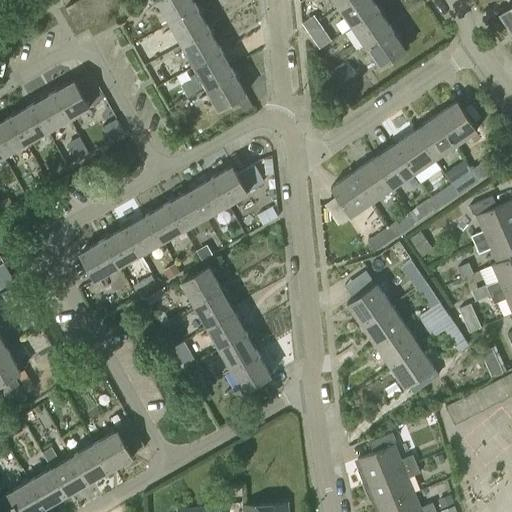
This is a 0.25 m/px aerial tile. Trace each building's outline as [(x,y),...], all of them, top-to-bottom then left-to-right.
[(98,15),(88,0),(78,0),(76,1),(87,21),(98,15)] [(102,0),(88,0),(98,15),(108,10),(102,0)] [(102,0),(108,10),(118,4),(116,0),(102,0)] [(158,0),(170,21),(197,6),(193,0),(158,0)] [(353,25),(378,8),(372,0),(344,0),(338,4),(353,25)] [(76,27),(87,21),(76,1),(65,7),(76,27)] [(511,30),(511,4),(500,13),(511,30)] [(183,42),(209,28),(197,6),(170,21),(183,42)] [(367,46),(392,29),(378,8),(353,25),(367,46)] [(306,29),(318,20),(314,14),(302,22),(306,29)] [(195,64),(221,49),(209,28),(183,42),(195,64)] [(392,29),(367,46),(381,66),(406,49),(392,29)] [(314,40),(319,48),(331,40),(326,32),(314,40)] [(207,86),(233,71),(221,49),(195,64),(207,86)] [(233,71),(207,86),(220,108),(246,93),(233,71)] [(53,92),(68,118),(90,106),(89,105),(75,80),(53,92)] [(46,131),(68,118),(53,92),(31,104),(46,131)] [(436,115),(456,144),(477,129),(457,100),(436,115)] [(24,143),(46,131),(31,104),(9,117),(24,143)] [(435,158),(456,144),(436,115),(415,129),(435,158)] [(0,152),(2,155),(24,143),(9,117),(0,121),(0,152)] [(414,172),(435,158),(415,129),(394,143),(414,172)] [(393,187),(414,172),(394,143),(373,157),(393,187)] [(472,169),(478,179),(500,164),(493,155),(472,169)] [(372,201),(393,187),(373,157),(352,172),(353,173),(372,201)] [(211,177),(226,204),(248,191),(233,165),(211,177)] [(458,193),(478,179),(472,169),(451,183),(458,193)] [(353,173),(352,172),(331,186),(350,215),(372,201),(353,173)] [(204,216),(226,204),(211,177),(189,190),(204,216)] [(437,207),(458,193),(451,183),(430,197),(437,207)] [(182,228),(204,216),(189,190),(167,202),(182,228)] [(474,244),(511,227),(511,199),(496,205),(491,195),(468,205),(472,213),(475,215),(482,230),(470,235),(474,244)] [(416,221),(437,207),(430,197),(410,211),(416,221)] [(161,241),(182,228),(167,202),(146,214),(161,241)] [(396,235),(416,221),(410,211),(389,225),(396,235)] [(139,253),(161,241),(146,214),(124,227),(139,253)] [(375,250),(396,235),(389,225),(368,240),(375,250)] [(117,265),(139,253),(124,227),(103,239),(117,265)] [(511,255),(511,227),(474,244),(478,253),(490,248),(496,262),(497,263),(511,255)] [(423,256),(433,249),(420,230),(411,237),(423,256)] [(95,278),(117,265),(103,239),(80,252),(95,278)] [(511,255),(497,263),(496,262),(491,264),(498,280),(486,285),(490,294),(511,284),(511,255)] [(415,287),(426,280),(411,259),(401,266),(415,287)] [(463,277),(474,272),(469,261),(458,267),(463,277)] [(180,271),(175,262),(163,270),(168,278),(180,271)] [(195,302),(221,288),(208,265),(182,280),(195,302)] [(430,308),(440,301),(426,280),(415,287),(429,307),(430,308)] [(362,323),(391,304),(377,282),(347,302),(362,323)] [(511,312),(511,284),(490,294),(493,303),(506,298),(511,312)] [(207,324),(233,309),(221,288),(195,302),(207,324)] [(450,316),(440,301),(430,308),(429,307),(419,314),(430,330),(450,316)] [(376,344),(406,324),(391,304),(362,323),(376,344)] [(220,346),(246,331),(233,309),(207,324),(220,346)] [(476,314),(464,320),(469,332),(481,326),(476,314)] [(443,328),(444,329),(458,349),(468,342),(454,321),(443,328)] [(391,365),(420,345),(406,324),(376,344),(391,365)] [(232,367),(258,352),(246,331),(220,346),(232,367)] [(420,345),(391,365),(405,387),(435,367),(420,345)] [(8,349),(0,353),(0,381),(1,381),(13,375),(21,371),(8,349)] [(258,352),(232,367),(244,390),(271,375),(258,352)] [(500,365),(488,370),(492,377),(503,372),(500,365)] [(455,424),(511,394),(511,372),(446,406),(455,424)] [(14,403),(26,396),(13,375),(1,381),(14,403)] [(96,442),(112,467),(133,455),(118,429),(96,442)] [(363,484),(418,463),(415,454),(403,458),(394,443),(395,439),(392,431),(369,441),(373,452),(357,458),(361,468),(357,469),(363,484)] [(89,480),(112,467),(96,442),(74,454),(89,480)] [(67,493),(89,480),(74,454),(52,466),(67,493)] [(377,507),(416,492),(410,477),(422,472),(418,463),(363,484),(369,499),(373,498),(377,507)] [(46,505),(67,493),(52,466),(31,479),(46,505)] [(33,511),(46,505),(31,479),(8,492),(9,493),(20,511),(33,511)] [(435,511),(437,511),(434,502),(422,507),(416,492),(377,507),(379,511),(435,511)] [(0,511),(20,511),(9,493),(0,498),(0,511)] [(244,511),(286,511),(286,503),(244,505),(244,511)]
